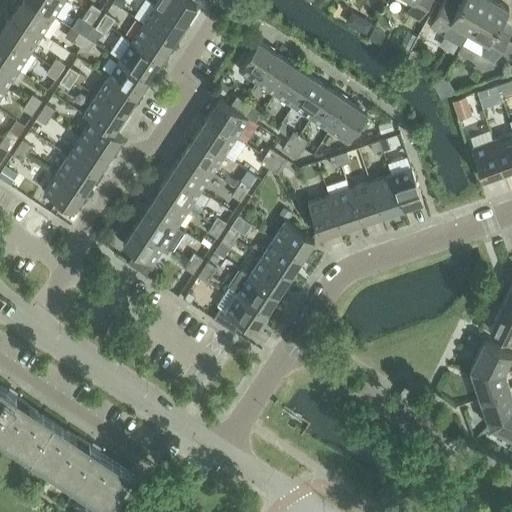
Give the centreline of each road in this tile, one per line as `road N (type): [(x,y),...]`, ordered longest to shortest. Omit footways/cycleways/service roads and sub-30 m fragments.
road 1 (residential): [(32,320),(130,151),(153,144),(192,88),(177,77),(215,17)]
road 2 (residential): [(292,344),(339,273),(511,213)]
road 3 (residential): [(511,480),(451,450),(292,344)]
road 4 (residential): [(226,449),(32,320)]
road 5 (residential): [(226,449),(292,344)]
